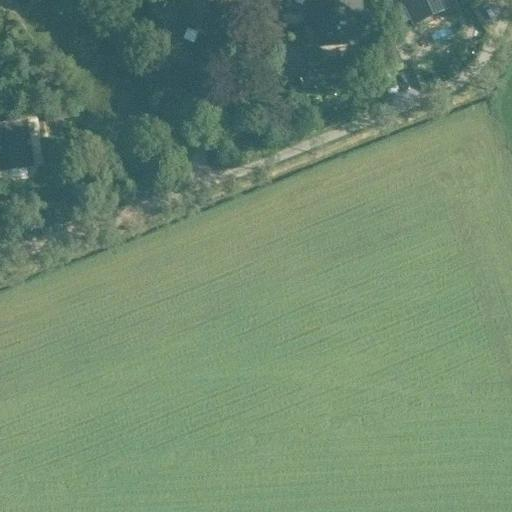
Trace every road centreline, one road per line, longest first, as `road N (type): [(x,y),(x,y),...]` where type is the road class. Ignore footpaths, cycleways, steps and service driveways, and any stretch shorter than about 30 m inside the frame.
road 1 (residential): [(189,192),(459,84),(483,63),(511,9)]
road 2 (residential): [(189,192),(275,0)]
road 3 (residential): [(0,262),(189,192)]
